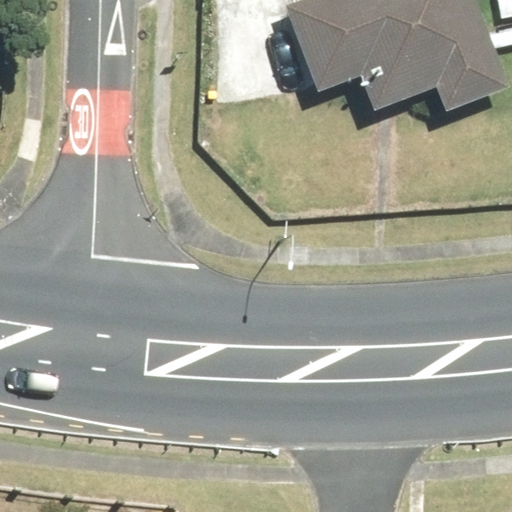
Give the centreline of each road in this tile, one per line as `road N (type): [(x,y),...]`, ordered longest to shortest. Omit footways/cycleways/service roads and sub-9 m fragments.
road 1 (secondary): [(82,338),(243,353),(511,342)]
road 2 (residential): [(95,0),(82,338)]
